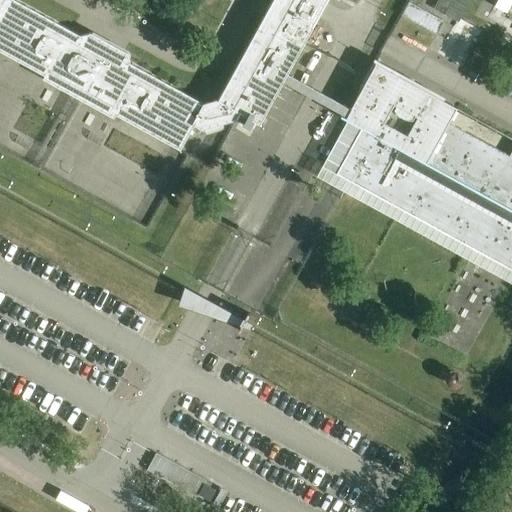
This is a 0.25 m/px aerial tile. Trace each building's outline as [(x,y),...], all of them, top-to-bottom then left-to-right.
[(115,115),(180,150),(194,124),(202,128),(237,118),(240,112),(260,122),(320,13),(327,0),(0,0),(0,53),(43,77),(42,79),(78,98),(113,118),(115,115)] [(458,23),(469,1),(466,0),(438,0),(433,9),(456,21),(458,23)] [(509,12),(511,4),(511,0),(496,0),(494,5),(509,12)] [(436,33),(442,21),(408,3),(402,15),(436,33)] [(448,123),(457,107),(376,63),(369,77),(348,117),(365,126),(338,174),(349,180),(511,270),(511,150),(509,156),(448,123)] [(208,484),(153,454),(144,471),(145,472),(199,501),(201,497),(210,501),(216,490),(207,486),(208,484)]
